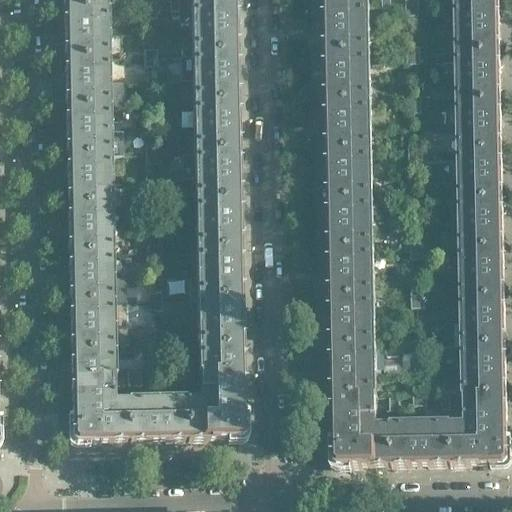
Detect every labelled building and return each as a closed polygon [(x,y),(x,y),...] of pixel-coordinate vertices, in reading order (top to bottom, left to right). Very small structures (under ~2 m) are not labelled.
[(103,13),(102,0),(62,0),(63,14),(103,13)] [(235,11),(234,0),(194,0),(195,11),(235,11)] [(365,11),(364,0),(324,0),(325,12),(365,11)] [(499,8),(498,0),(458,0),(459,9),(499,8)] [(442,10),(442,1),(433,1),(433,10),(442,10)] [(390,11),(390,2),(381,2),(381,11),(390,11)] [(499,33),(499,8),(459,9),(459,34),(499,33)] [(235,35),(235,11),(195,11),(195,36),(235,35)] [(365,35),(365,11),(325,12),(325,36),(365,35)] [(103,38),(103,13),(63,14),(63,38),(103,38)] [(500,57),(499,33),(459,34),(460,58),(500,57)] [(236,59),(235,35),(195,36),(195,60),(236,59)] [(366,60),(365,35),(325,36),(326,61),(366,60)] [(104,62),(103,38),(63,38),(64,63),(104,62)] [(500,82),(500,57),(460,58),(460,82),(500,82)] [(236,84),(236,59),(195,60),(196,85),(236,84)] [(366,84),(366,60),(326,61),(326,85),(366,84)] [(104,86),(104,62),(64,63),(64,87),(104,86)] [(501,106),(500,82),(460,82),(460,107),(501,106)] [(237,108),(236,84),(196,85),(196,109),(237,108)] [(367,109),(366,84),(326,85),(327,109),(367,109)] [(105,111),(104,86),(64,87),(65,112),(105,111)] [(501,130),(501,106),(460,107),(461,131),(501,130)] [(237,133),(237,108),(196,109),(197,133),(237,133)] [(367,133),(367,109),(327,109),(327,134),(367,133)] [(105,135),(105,111),(65,112),(65,136),(105,135)] [(502,155),(501,130),(461,131),(461,156),(502,155)] [(238,157),(237,133),(197,133),(197,158),(238,157)] [(368,157),(367,133),(327,134),(328,158),(368,157)] [(106,160),(105,135),(65,136),(66,160),(106,160)] [(502,179),(502,155),(461,156),(462,180),(502,179)] [(238,181),(238,157),(197,158),(198,182),(238,181)] [(368,182),(368,157),(328,158),(328,183),(368,182)] [(106,184),(106,160),(66,160),(66,185),(106,184)] [(503,204),(502,179),(462,180),(462,204),(503,204)] [(239,206),(238,181),(198,182),(198,207),(239,206)] [(369,206),(368,182),(328,183),(328,207),(369,206)] [(107,208),(106,184),(66,185),(66,209),(107,208)] [(503,228),(503,204),(462,204),(463,229),(503,228)] [(239,230),(239,206),(198,207),(199,231),(239,230)] [(369,231),(369,206),(328,207),(329,231),(369,231)] [(107,233),(107,208),(66,209),(67,234),(107,233)] [(503,252),(503,228),(463,229),(463,253),(503,252)] [(239,255),(239,230),(199,231),(199,255),(239,255)] [(370,255),(369,231),(329,231),(329,256),(370,255)] [(108,257),(107,233),(67,234),(67,258),(108,257)] [(504,277),(503,252),(463,253),(464,278),(504,277)] [(240,279),(239,255),(199,255),(200,280),(240,279)] [(370,279),(370,255),(329,256),(330,280),(370,279)] [(108,282),(108,257),(67,258),(68,282),(108,282)] [(504,301),(504,277),(464,278),(464,302),(504,301)] [(240,303),(240,279),(200,280),(200,304),(240,303)] [(371,304),(370,279),(330,280),(330,305),(371,304)] [(109,306),(108,282),(68,282),(68,307),(109,306)] [(505,326),(504,301),(464,302),(465,326),(505,326)] [(241,328),(240,303),(200,304),(201,329),(241,328)] [(371,328),(371,304),(330,305),(331,329),(371,328)] [(109,330),(109,306),(68,307),(69,331),(109,330)] [(505,350),(505,326),(465,326),(465,351),(505,350)] [(241,352),(241,328),(201,329),(201,353),(241,352)] [(371,353),(371,328),(331,329),(331,353),(371,353)] [(110,355),(109,330),(69,331),(69,356),(110,355)] [(506,374),(505,350),(465,351),(466,375),(506,374)] [(242,377),(241,352),(201,353),(202,377),(242,377)] [(372,377),(371,353),(331,353),(332,378),(372,377)] [(110,379),(110,355),(69,356),(70,380),(110,379)] [(506,399),(506,374),(466,375),(466,400),(506,399)] [(242,407),(242,377),(202,377),(202,394),(214,394),(214,407),(242,407)] [(372,401),(372,377),(332,378),(332,402),(372,401)] [(110,396),(110,379),(70,380),(70,410),(98,409),(98,396),(110,396)] [(215,444),(214,407),(214,394),(202,394),(202,405),(185,405),(186,445),(215,444)] [(128,446),(127,407),(111,407),(110,396),(98,396),(98,409),(99,447),(128,446)] [(507,432),(506,402),(506,399),(466,400),(466,419),(479,419),(479,432),(507,432)] [(450,408),(450,400),(441,400),(441,409),(450,408)] [(373,421),(372,401),(332,402),(333,435),(361,434),(361,421),(373,421)] [(398,409),(398,401),(389,401),(389,410),(398,409)] [(186,445),(185,405),(156,406),(157,446),(186,445)] [(157,446),(156,406),(127,407),(128,446),(157,446)] [(243,440),(242,407),(214,407),(215,444),(239,444),(241,444),(242,443),(243,441),(243,440)] [(99,447),(98,409),(70,410),(71,443),(71,444),(72,445),(72,446),(73,446),(74,447),(75,447),(99,447)] [(480,469),(479,432),(479,419),(466,419),(467,430),(449,430),(450,470),(480,469)] [(391,471),(390,431),(373,432),(373,421),(361,421),(361,434),(362,472),(391,471)] [(450,470),(449,430),(420,431),(421,470),(450,470)] [(421,470),(420,431),(390,431),(391,471),(421,470)] [(508,465),(507,432),(479,432),(480,469),(504,469),(505,468),(506,468),(507,467),(507,466),(508,465)] [(362,472),(361,434),(333,435),(333,468),(334,469),(334,470),(335,471),(337,472),(338,472),(362,472)]
